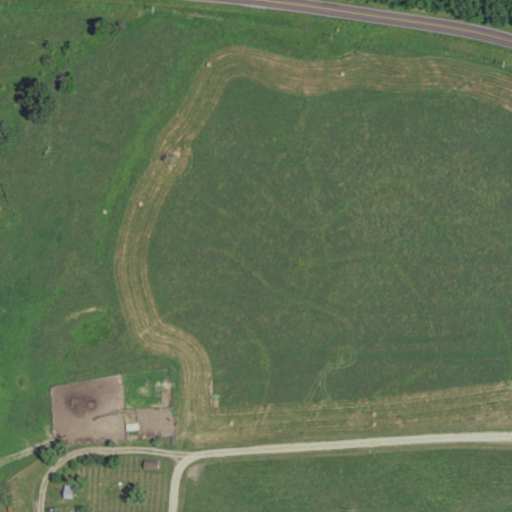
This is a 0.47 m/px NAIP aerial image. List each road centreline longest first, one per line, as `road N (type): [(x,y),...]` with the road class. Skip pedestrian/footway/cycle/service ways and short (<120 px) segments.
road 1 (residential): [(185,469),(189,455),(122,447),(75,452),(54,476),(48,511),(185,469)]
road 2 (residential): [(511,436),(189,455)]
road 3 (secondary): [(511,41),(256,0)]
